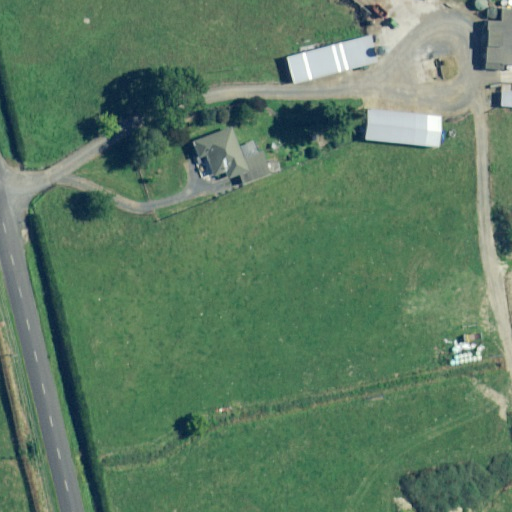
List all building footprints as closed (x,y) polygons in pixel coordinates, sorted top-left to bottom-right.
[(511,10),(499,10),(499,22),(485,21),(482,69),(500,70),(501,65),(511,65),(511,10)] [(385,20),(374,23),(379,37),(389,34),(385,20)] [(374,62),(367,36),(284,58),(291,84),(374,62)] [(511,92),(499,91),(498,106),(511,107),(511,92)] [(423,116),(364,110),(361,140),(421,145),(423,116)] [(240,159),(229,128),(189,142),(195,158),(202,156),(209,176),(221,172),(223,179),(235,175),(238,184),(266,174),(258,152),(240,159)]
